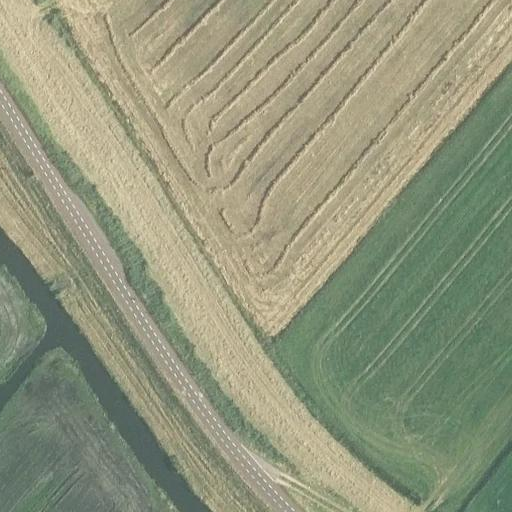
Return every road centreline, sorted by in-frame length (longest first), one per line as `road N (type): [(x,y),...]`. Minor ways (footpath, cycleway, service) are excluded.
road 1 (track): [(390,511),(282,404),(149,205),(33,21),(66,0)]
road 2 (tertiary): [(288,511),(193,397),(0,99)]
